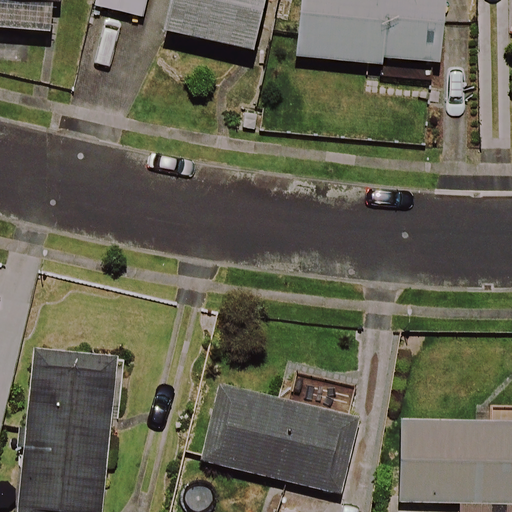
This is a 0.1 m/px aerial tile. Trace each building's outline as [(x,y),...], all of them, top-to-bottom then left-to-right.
[(0,0),(0,37),(45,44),(50,0),(0,0)] [(144,0),(93,0),(91,12),(140,22),(144,0)] [(260,0),(168,0),(163,42),(254,53),(260,0)] [(440,0),(297,0),(292,63),(376,71),(377,64),(435,69),(440,0)] [(511,0),(504,0),(496,37),(511,40),(511,0)] [(98,511),(118,365),(32,353),(10,511),(98,511)] [(354,423),(212,389),(193,466),(336,500),(354,423)] [(453,511),(511,511),(511,428),(397,425),(394,507),(454,508),(453,511)]
